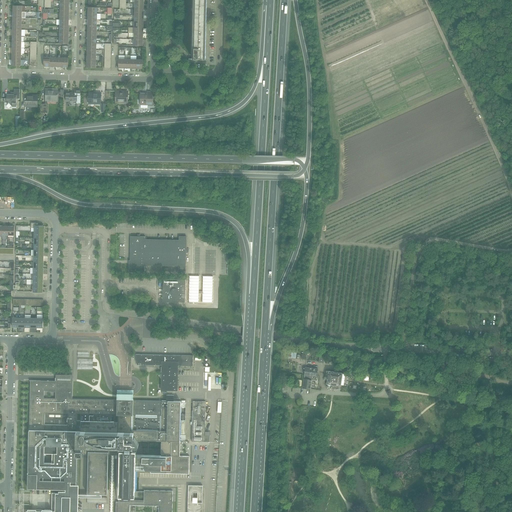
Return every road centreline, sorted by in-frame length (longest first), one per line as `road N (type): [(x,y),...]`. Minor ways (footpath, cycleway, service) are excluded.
road 1 (motorway): [(264,329),(284,0)]
road 2 (secondary): [(304,168),(281,158),(0,154)]
road 3 (secondary): [(4,169),(293,176),(304,168)]
road 4 (motorway): [(265,54),(253,90),(232,110),(0,144)]
road 5 (motorway): [(4,169),(87,205),(225,216),(244,235),(254,272)]
road 6 (unclassified): [(146,317),(147,334),(203,342),(232,375),(223,511)]
road 7 (motorway): [(254,272),(239,511)]
road 8 (motorway): [(265,54),(254,272)]
road 9 (unclassified): [(511,192),(424,0)]
road 10 (unclassified): [(400,348),(416,253),(434,239),(511,246)]
road 11 (motorway): [(253,511),(264,329)]
road 12 (motorway): [(304,168),(309,89),(295,0)]
road 13 (motorway): [(264,329),(300,235),(304,168)]
road 14 (residential): [(146,317),(105,304),(106,233),(55,230)]
road 15 (residential): [(219,0),(217,70),(153,66)]
road 16 (unclassified): [(273,335),(400,348)]
